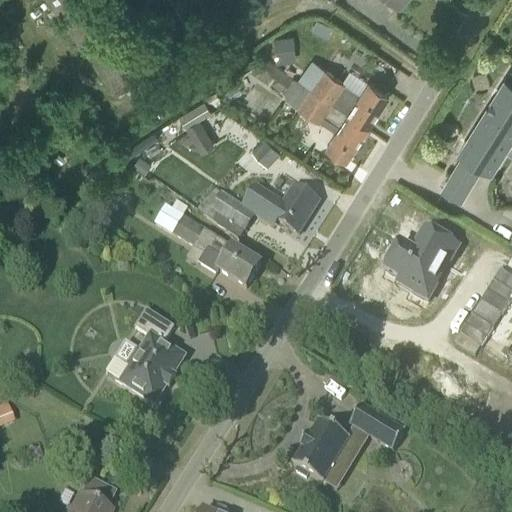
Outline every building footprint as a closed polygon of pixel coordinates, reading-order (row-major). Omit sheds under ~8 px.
[(45,0),(115,96),(152,69),(101,0),(45,0)] [(287,63),(284,38),(274,39),(277,64),(287,63)] [(304,73),(300,80),(369,127),(389,95),(369,82),(361,95),(314,60),(304,73)] [(298,82),(294,79),(285,92),(286,98),(321,122),(322,121),(337,131),(327,147),(348,160),(369,127),(300,80),(298,82)] [(511,153),(511,82),(506,79),(458,154),(463,157),(442,191),(461,203),(482,169),(491,174),(506,150),(511,153)] [(213,113),(206,100),(180,113),(187,126),(213,113)] [(200,150),(211,144),(199,121),(188,127),(200,150)] [(128,150),(132,157),(159,140),(154,133),(128,150)] [(252,152),(267,167),(281,153),(265,138),(252,152)] [(142,172),(149,163),(140,156),(133,166),(142,172)] [(242,208),(211,189),(195,214),(240,243),(256,217),(270,227),(274,221),(298,237),(319,204),(295,187),(284,205),(256,187),(242,208)] [(246,290),(261,267),(164,208),(154,224),(172,235),(171,237),(204,258),(207,253),(224,264),(218,274),(246,290)] [(511,300),(511,279),(501,272),(460,337),(481,350),(511,300)] [(173,378),(184,360),(163,347),(174,330),(146,312),(135,331),(150,340),(142,353),(139,351),(129,367),(132,369),(121,386),(154,406),(166,388),(169,390),(176,380),(173,378)] [(308,477),(336,493),(369,439),(393,453),(405,435),(362,409),(350,427),(354,430),(348,440),(320,423),(293,467),(298,470),(296,474),(306,480),(308,477)] [(108,511),(106,511),(115,495),(90,482),(81,498),(84,500),(77,511),(108,511)]
